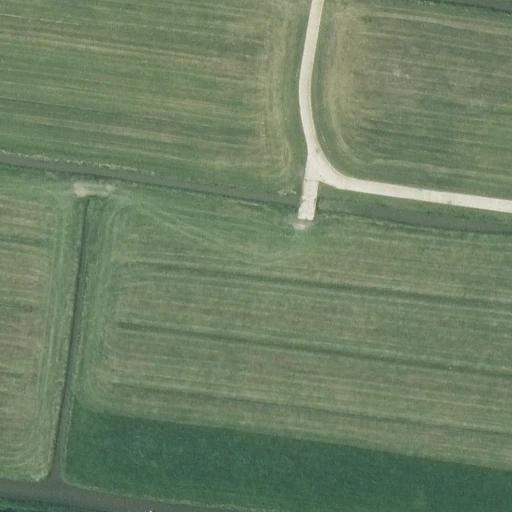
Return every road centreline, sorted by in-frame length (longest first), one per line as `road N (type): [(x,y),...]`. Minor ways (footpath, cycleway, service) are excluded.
road 1 (track): [(321,0),(307,86),(314,160),(305,219)]
road 2 (track): [(314,160),(338,185),(511,211)]
